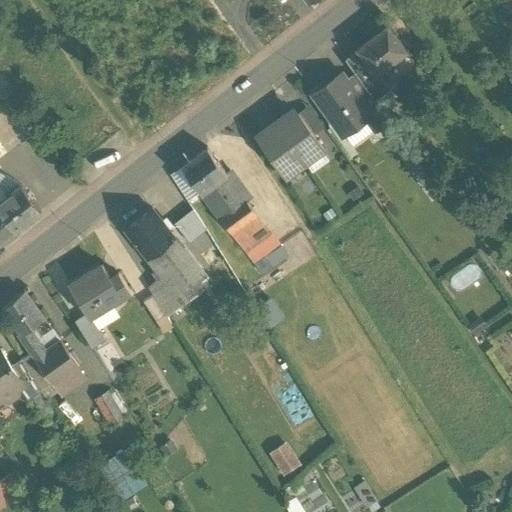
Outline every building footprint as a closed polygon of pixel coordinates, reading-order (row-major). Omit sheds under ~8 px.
[(388,24),(376,33),(377,35),(357,51),(358,52),(376,76),(378,75),(407,52),(395,37),(397,35),(388,24)] [(376,76),(358,52),(345,62),(368,94),(374,103),(390,92),(385,84),(378,75),(376,76)] [(358,100),(341,77),(314,96),(344,138),(366,122),(362,117),(368,113),(358,100)] [(393,89),(388,82),(385,84),(390,92),(393,89)] [(374,103),(368,94),(358,100),(368,113),(362,117),(366,122),(374,133),(388,123),(374,103)] [(323,130),(308,109),(298,117),(313,138),(323,130)] [(297,116),(288,122),(286,120),(283,119),(267,130),(267,134),(269,137),(260,143),(286,179),(323,152),(313,138),(298,117),(297,116)] [(207,151),(182,170),(202,196),(226,178),(226,177),(207,151)] [(226,178),(202,196),(220,222),(245,204),(247,206),(250,203),(230,175),(226,177),(226,178)] [(463,184),(444,199),(454,213),(474,199),(463,184)] [(20,188),(5,200),(0,192),(0,215),(14,234),(40,214),(20,188)] [(245,204),(220,222),(231,236),(256,218),(247,206),(245,204)] [(192,211),(174,226),(188,245),(205,232),(192,211)] [(172,241),(150,213),(124,233),(146,262),(148,260),(172,241)] [(0,244),(14,234),(0,215),(0,244)] [(256,218),(231,236),(245,256),(270,238),(256,218)] [(270,238),(245,256),(254,268),(279,250),(270,238)] [(189,263),(172,241),(148,260),(162,278),(165,282),(189,263)] [(189,263),(165,282),(162,278),(157,283),(177,309),(183,305),(175,296),(200,277),(189,263)] [(101,268),(68,288),(85,316),(87,319),(90,318),(128,294),(117,276),(109,281),(101,268)] [(177,309),(157,283),(148,290),(153,298),(166,318),(166,319),(177,309)] [(22,294),(1,310),(19,335),(21,337),(29,331),(42,321),(22,294)] [(166,318),(153,298),(142,305),(154,325),(166,318)] [(90,318),(87,319),(85,316),(74,323),(91,351),(105,343),(90,318)] [(45,354),(29,331),(21,337),(19,335),(16,337),(34,362),(45,354)] [(78,369),(60,343),(45,354),(34,362),(59,398),(84,381),(76,371),(78,369)] [(0,357),(0,400),(17,389),(20,387),(9,370),(0,357)] [(41,393),(22,362),(9,370),(20,387),(17,389),(26,402),(41,393)] [(122,421),(105,394),(93,402),(110,429),(122,421)] [(119,463),(100,474),(107,486),(126,475),(119,463)] [(310,480),(297,464),(283,475),(297,491),(310,480)] [(29,489),(18,472),(7,480),(18,496),(29,489)] [(7,480),(0,483),(0,508),(18,496),(7,480)]
